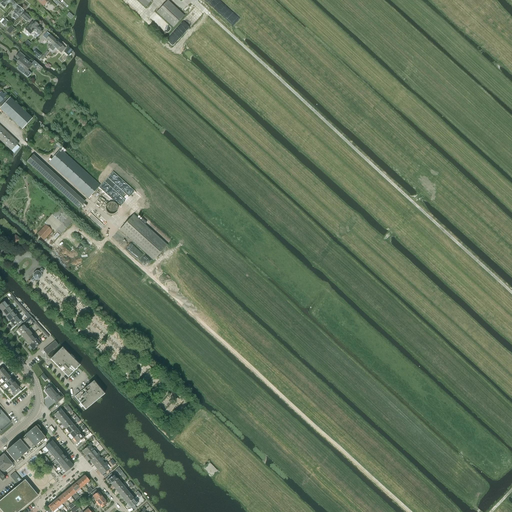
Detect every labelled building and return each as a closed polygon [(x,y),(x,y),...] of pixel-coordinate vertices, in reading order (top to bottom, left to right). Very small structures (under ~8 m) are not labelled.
[(168,0),(157,12),(173,28),(184,16),(168,0)] [(19,15),(23,11),(19,7),(18,6),(17,6),(16,8),(17,9),(14,13),(15,14),(12,17),(15,20),(19,15)] [(27,22),(31,18),(25,12),(23,11),(19,15),(27,22)] [(27,26),(25,29),(30,35),(33,32),(34,30),(39,35),(43,30),(39,27),(38,26),(39,25),(35,22),(33,24),(32,22),(27,26)] [(47,32),(43,37),(52,45),(56,40),(47,32)] [(52,45),(49,48),(53,51),(55,48),(58,50),(61,53),(63,51),(65,48),(56,40),(52,45)] [(68,56),(71,53),(73,51),(68,47),(64,52),(68,56)] [(47,51),(40,58),(42,60),(44,62),(46,59),(45,58),(46,57),(45,56),(48,52),(47,51)] [(20,52),(16,57),(19,60),(17,63),(19,65),(20,65),(18,68),(17,69),(23,74),(28,78),(31,73),(27,70),(31,64),(29,62),(30,61),(20,52)] [(1,107),(0,109),(22,129),(32,118),(10,98),(1,107)] [(0,140),(11,151),(19,143),(0,125),(0,140)] [(49,163),(88,198),(100,185),(61,149),(49,163)] [(33,154),(26,162),(34,169),(35,169),(41,162),(39,160),(33,154)] [(119,210),(119,209),(119,207),(119,206),(118,205),(117,204),(117,203),(115,203),(114,202),(113,202),(111,202),(110,203),(109,203),(108,204),(107,205),(107,206),(106,207),(106,208),(106,210),(106,211),(107,212),(108,213),(109,214),(110,214),(111,215),(113,215),(114,215),(115,214),(117,214),(117,213),(118,212),(119,211),(119,210)] [(46,225),(37,234),(44,240),(52,231),(54,229),(56,230),(60,234),(65,229),(61,225),(69,216),(60,207),(55,213),(54,212),(44,223),(46,225)] [(13,210),(12,211),(20,218),(22,216),(18,212),(17,213),(13,210)] [(35,216),(33,219),(34,220),(38,223),(47,212),(45,210),(43,213),(41,212),(37,217),(35,216)] [(133,215),(120,229),(154,260),(167,246),(144,225),(147,222),(142,218),(140,221),(133,215)] [(15,236),(10,243),(16,247),(21,239),(15,236)] [(41,274),(44,271),(41,269),(39,271),(38,271),(36,271),(33,274),(33,277),(30,280),(33,282),(36,279),(36,280),(39,280),(41,277),(41,274)] [(0,304),(0,309),(2,311),(9,306),(5,301),(0,304)] [(9,306),(2,311),(6,316),(13,311),(9,306)] [(13,311),(6,316),(10,321),(17,315),(13,311)] [(17,315),(10,321),(14,326),(16,325),(17,327),(23,322),(21,321),(17,315)] [(17,330),(21,335),(28,329),(24,325),(27,322),(25,320),(23,322),(17,327),(19,329),(17,330)] [(28,329),(21,335),(25,340),(32,334),(28,329)] [(32,334),(25,340),(29,345),(36,339),(32,334)] [(36,339),(29,345),(33,350),(40,344),(36,339)] [(62,348),(51,359),(51,360),(66,375),(68,377),(80,365),(62,348)] [(4,382),(5,382),(11,377),(6,373),(0,378),(0,377),(0,379),(1,378),(4,382)] [(8,387),(9,387),(15,382),(11,377),(5,382),(4,382),(1,384),(3,386),(5,383),(8,387)] [(85,388),(75,397),(85,409),(104,394),(94,381),(85,388)] [(19,388),(15,382),(9,387),(8,387),(5,389),(7,390),(10,388),(13,393),(19,388)] [(47,389),(45,391),(47,394),(48,394),(52,399),(52,400),(54,399),(56,402),(55,403),(55,404),(63,397),(59,393),(58,394),(51,386),(50,386),(49,384),(45,387),(47,389)] [(0,429),(0,430),(1,431),(11,422),(10,421),(6,416),(0,408),(0,429)] [(54,414),(58,419),(64,414),(60,409),(54,414)] [(64,414),(58,419),(62,424),(68,419),(64,414)] [(68,419),(62,424),(66,429),(72,423),(68,419)] [(72,423),(66,429),(70,434),(76,428),(72,423)] [(12,446),(6,451),(18,465),(23,460),(21,457),(34,446),(34,447),(45,437),(39,429),(40,428),(38,425),(36,426),(25,435),(26,437),(21,441),(20,439),(12,446)] [(76,428),(70,434),(74,438),(76,437),(80,433),(76,428)] [(76,437),(74,438),(77,443),(84,438),(80,433),(76,437)] [(45,447),(42,449),(45,453),(48,451),(49,451),(56,445),(52,440),(45,447)] [(88,446),(82,451),(83,451),(85,453),(85,454),(86,456),(87,456),(95,449),(94,447),(92,449),(91,446),(92,445),(90,442),(88,444),(87,445),(88,446)] [(56,445),(49,451),(52,455),(59,449),(56,445)] [(59,449),(52,455),(55,459),(63,453),(59,449)] [(95,449),(87,456),(89,458),(88,459),(90,461),(91,460),(99,454),(98,452),(96,453),(95,451),(96,450),(95,449)] [(55,459),(55,460),(58,463),(66,457),(63,453),(55,459)] [(99,454),(91,460),(93,463),(92,463),(94,466),(95,465),(103,458),(102,457),(100,458),(99,456),(100,455),(99,454)] [(0,478),(2,481),(5,478),(1,473),(4,470),(12,464),(3,455),(2,456),(1,456),(0,457),(0,478)] [(66,457),(58,463),(61,467),(69,461),(66,457)] [(103,458),(95,465),(97,468),(96,468),(98,471),(99,470),(107,463),(106,462),(104,463),(103,461),(104,460),(103,458)] [(69,461),(61,467),(65,472),(67,471),(73,465),(69,461)] [(107,463),(99,470),(101,473),(100,473),(102,475),(109,469),(107,466),(108,465),(107,463)] [(205,467),(210,472),(209,473),(211,475),(217,471),(209,463),(205,467)] [(17,484),(22,480),(15,472),(10,476),(17,484)] [(108,480),(112,485),(119,480),(114,474),(108,480)] [(80,478),(85,484),(89,481),(84,475),(80,478)] [(76,482),(81,488),(85,484),(80,478),(76,482)] [(24,480),(0,500),(0,508),(3,511),(18,511),(38,496),(24,480)] [(119,480),(112,485),(116,490),(122,484),(119,480)] [(71,486),(76,492),(81,488),(76,482),(71,486)] [(122,484),(116,490),(120,495),(126,489),(122,484)] [(66,490),(71,496),(76,492),(71,486),(66,490)] [(126,489),(120,495),(124,499),(130,494),(126,489)] [(61,494),(66,500),(71,496),(66,490),(61,494)] [(92,496),(96,501),(102,496),(98,491),(92,496)] [(57,498),(62,504),(66,500),(61,494),(57,498)] [(130,494),(124,499),(127,504),(134,498),(130,494)] [(106,501),(102,496),(96,501),(100,506),(101,505),(103,507),(107,503),(105,501),(106,501)] [(52,502),(57,508),(62,504),(57,498),(52,502)] [(134,498),(127,504),(131,508),(138,503),(134,498)] [(51,511),(52,511),(57,508),(52,502),(47,506),(51,511)]
